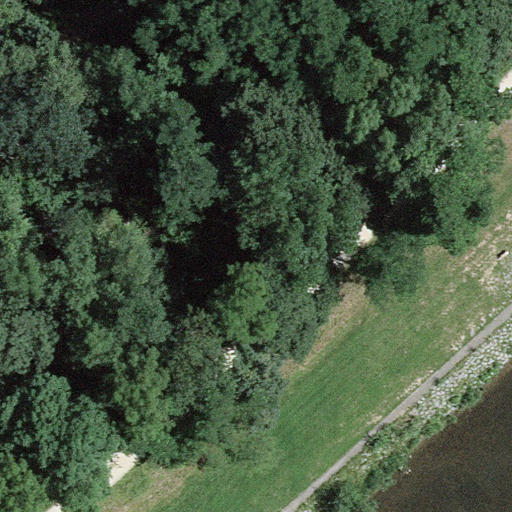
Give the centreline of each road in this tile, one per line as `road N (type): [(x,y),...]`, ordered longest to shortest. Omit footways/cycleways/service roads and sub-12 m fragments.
road 1 (track): [(56,511),(164,420),(511,89)]
road 2 (track): [(0,96),(129,0)]
